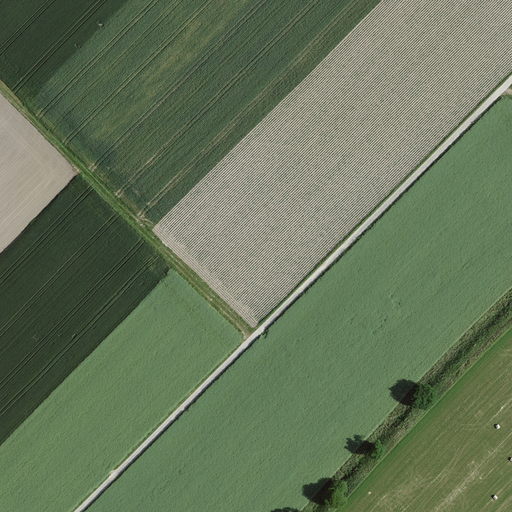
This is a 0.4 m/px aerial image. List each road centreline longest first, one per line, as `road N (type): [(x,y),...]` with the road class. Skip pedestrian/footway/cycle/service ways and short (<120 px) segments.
road 1 (track): [(511,78),(78,511)]
road 2 (track): [(0,85),(249,340)]
